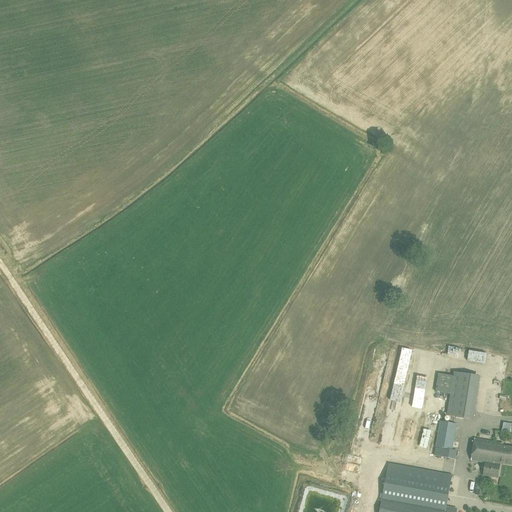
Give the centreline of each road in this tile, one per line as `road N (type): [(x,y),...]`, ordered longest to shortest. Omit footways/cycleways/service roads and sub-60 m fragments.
road 1 (track): [(169,511),(0,263)]
road 2 (track): [(511,511),(464,503),(463,472),(374,455),(366,511)]
